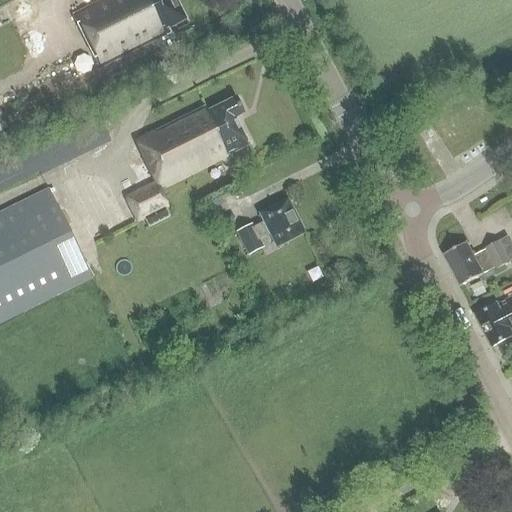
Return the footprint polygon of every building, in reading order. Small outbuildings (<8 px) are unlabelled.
[(106,0),(73,17),(99,70),(170,33),(168,29),(185,21),(174,0),(106,0)] [(175,33),(179,42),(193,35),(188,26),(175,33)] [(72,83),(97,71),(86,49),(62,61),(72,83)] [(205,108),(135,143),(155,184),(125,200),(137,223),(167,208),(162,197),(167,195),(164,189),(248,147),(235,119),(243,115),(235,99),(207,112),(205,108)] [(0,324),(91,280),(47,190),(0,213),(0,324)] [(286,202),(260,215),(264,223),(253,229),(251,226),(236,233),(248,256),(263,248),(259,241),(270,235),(276,247),(302,234),(300,230),(301,227),(298,222),(296,221),(286,202)] [(486,251),(474,257),(467,244),(444,256),(460,287),(495,269),(496,270),(510,263),(500,243),(485,250),(486,251)] [(481,282),(470,287),(476,298),(486,293),(481,282)] [(511,335),(511,333),(511,332),(511,298),(497,306),(475,317),(491,348),(511,337),(511,335)]
